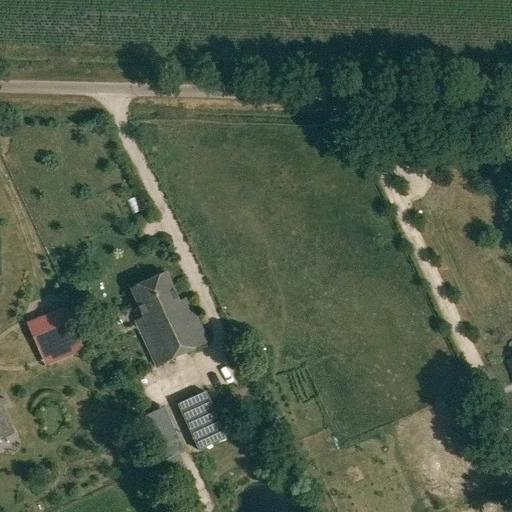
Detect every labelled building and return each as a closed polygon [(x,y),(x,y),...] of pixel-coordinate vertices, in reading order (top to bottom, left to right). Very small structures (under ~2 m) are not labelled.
[(176,299),(163,270),(126,288),(138,315),(130,318),(152,365),(205,340),(184,295),(176,299)] [(22,324),(35,354),(73,338),(60,307),(22,324)] [(103,381),(95,365),(73,376),(81,392),(103,381)] [(205,392),(177,406),(198,451),(226,438),(205,392)] [(0,439),(10,435),(0,412),(0,439)]
